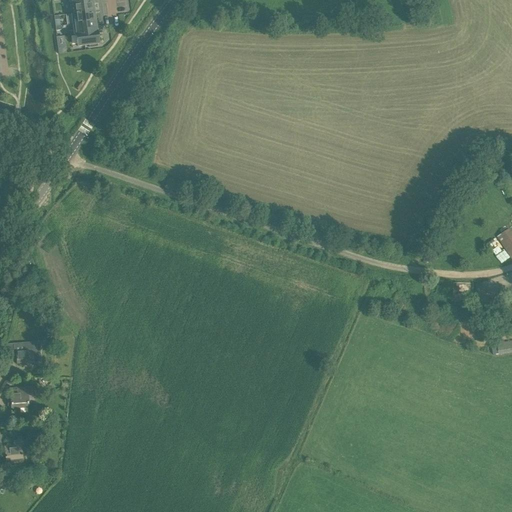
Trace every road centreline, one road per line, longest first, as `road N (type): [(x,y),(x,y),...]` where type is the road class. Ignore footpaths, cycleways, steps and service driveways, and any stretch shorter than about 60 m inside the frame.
road 1 (track): [(426,272),(65,158)]
road 2 (unclassified): [(0,249),(174,0)]
